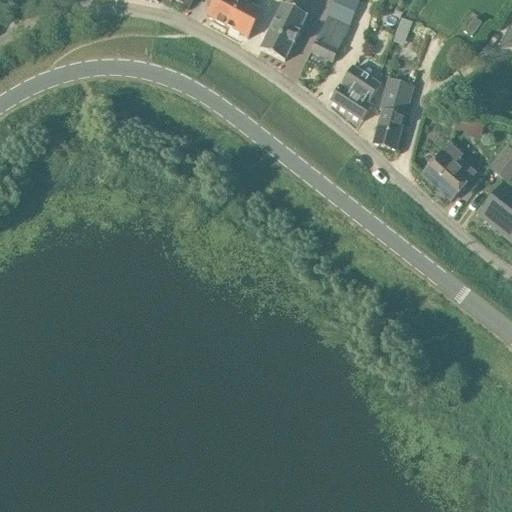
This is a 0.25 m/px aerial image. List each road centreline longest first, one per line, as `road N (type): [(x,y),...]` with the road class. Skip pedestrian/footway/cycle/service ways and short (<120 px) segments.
road 1 (residential): [(0,42),(43,18),(101,7),(180,22),(323,115),(511,276)]
road 2 (tertiary): [(511,336),(242,123),(167,78),(88,70),(0,104)]
